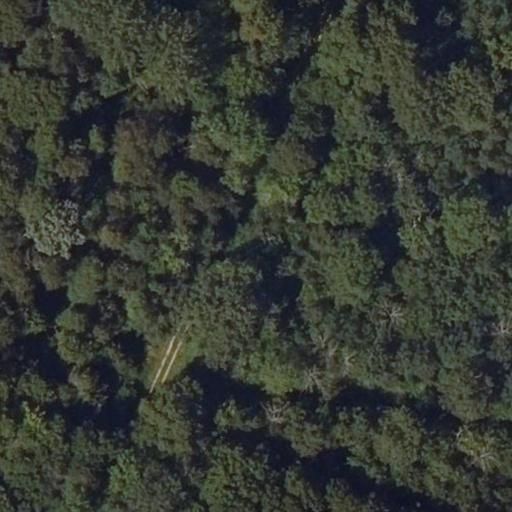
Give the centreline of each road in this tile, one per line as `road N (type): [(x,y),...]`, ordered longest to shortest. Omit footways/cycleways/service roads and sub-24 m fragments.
road 1 (track): [(271,143),(91,511)]
road 2 (track): [(330,0),(271,143)]
